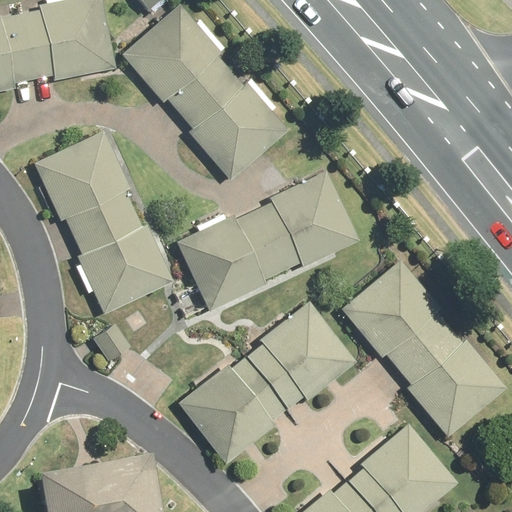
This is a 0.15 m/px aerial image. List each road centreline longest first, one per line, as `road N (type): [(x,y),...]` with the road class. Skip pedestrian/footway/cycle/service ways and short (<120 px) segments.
road 1 (residential): [(0,143),(47,115),(88,110),(140,126),(211,190),(239,195)]
road 2 (primary): [(352,0),(511,194)]
road 3 (residential): [(43,377),(125,406),(228,511)]
road 4 (residential): [(228,511),(369,395)]
road 5 (residential): [(38,307),(35,270),(0,195)]
